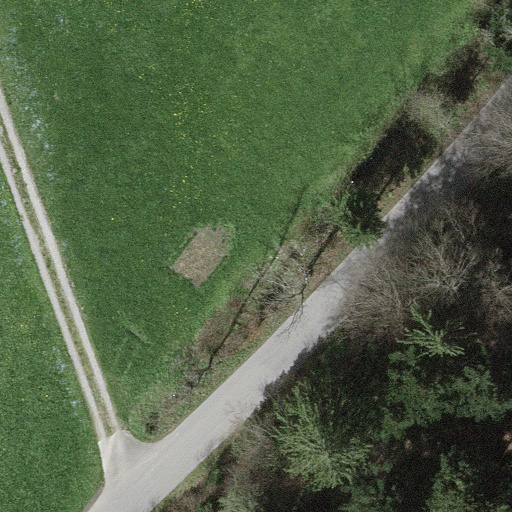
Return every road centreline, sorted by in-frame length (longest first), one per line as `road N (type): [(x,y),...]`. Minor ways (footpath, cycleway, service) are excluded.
road 1 (unclassified): [(511,83),(119,511)]
road 2 (track): [(0,114),(132,494)]
